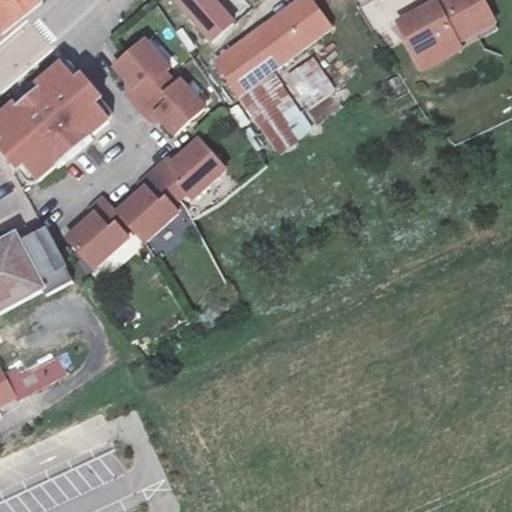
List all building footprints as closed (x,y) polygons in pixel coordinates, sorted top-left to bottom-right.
[(0,0),(0,47),(37,17),(24,0),(0,0)] [(225,25),(201,0),(166,0),(206,43),(225,25)] [(301,0),(299,0),(209,63),(231,91),(322,27),(301,0)] [(475,0),(425,0),(389,20),(408,53),(444,32),(448,39),(486,18),(475,0)] [(448,39),(444,32),(408,53),(415,66),(452,45),(448,39)] [(175,134),(205,105),(178,77),(173,81),(158,65),(162,60),(139,36),(109,64),(129,85),(125,89),(150,115),(155,111),(175,134)] [(303,56),(290,65),(314,98),(326,90),(303,56)] [(15,112),(12,108),(0,119),(0,142),(3,146),(0,149),(0,154),(18,175),(24,169),(36,184),(56,170),(54,169),(89,139),(90,140),(106,123),(93,108),(99,102),(79,79),(73,84),(59,68),(35,89),(38,92),(15,112)] [(232,104),(273,160),(289,149),(248,93),(232,104)] [(318,126),(343,109),(334,96),(309,114),(318,126)] [(180,203),(211,174),(184,145),(156,172),(150,165),(128,186),(134,193),(103,221),(90,206),(77,217),(84,226),(56,251),(80,278),(114,247),(102,234),(109,227),(131,251),(165,219),(152,207),(170,191),(180,203)] [(0,321),(38,302),(33,294),(49,286),(31,248),(16,256),(11,247),(0,253),(0,321)]
